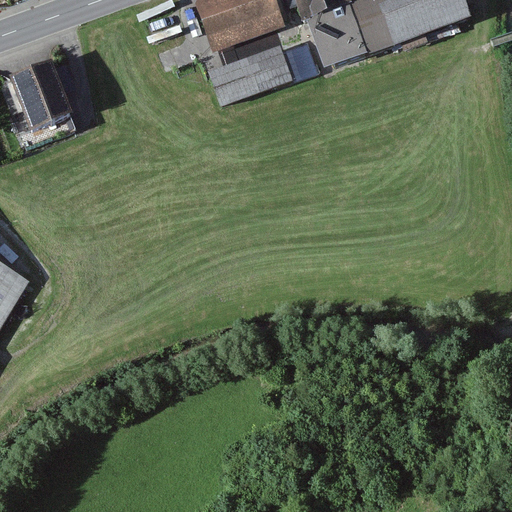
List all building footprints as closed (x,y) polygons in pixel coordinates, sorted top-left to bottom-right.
[(280,0),(208,0),(200,3),(221,55),(291,28),(280,0)] [(357,0),(306,0),(315,26),(361,11),(357,0)] [(468,0),(364,0),(385,57),(477,24),(468,0)] [(289,54),(218,78),(230,112),(301,87),(289,54)] [(60,69),(17,84),(35,138),(78,123),(60,69)] [(0,334),(33,282),(0,261),(0,378),(7,368),(0,363),(0,334)]
